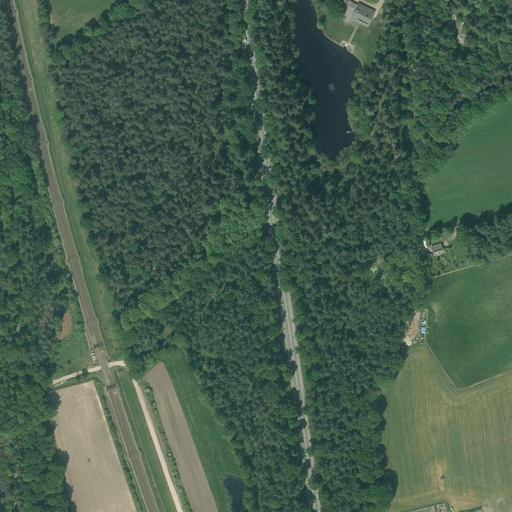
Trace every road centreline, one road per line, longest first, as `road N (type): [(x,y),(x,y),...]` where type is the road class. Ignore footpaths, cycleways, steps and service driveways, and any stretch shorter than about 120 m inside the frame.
road 1 (secondary): [(314,511),(241,0)]
road 2 (track): [(511,82),(461,107),(410,174),(419,288),(364,404),(366,511)]
road 3 (track): [(179,511),(127,367),(47,384),(0,329)]
road 4 (track): [(6,338),(0,201)]
